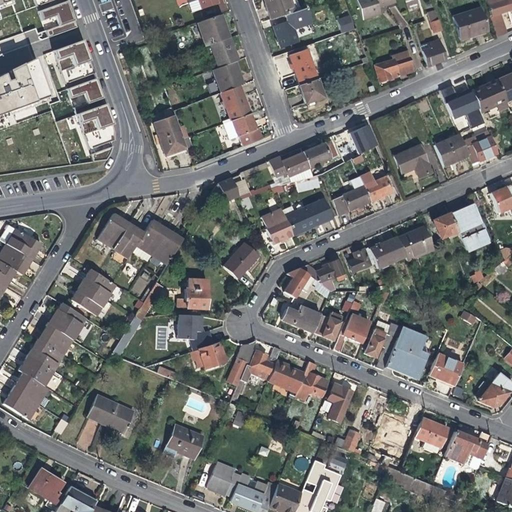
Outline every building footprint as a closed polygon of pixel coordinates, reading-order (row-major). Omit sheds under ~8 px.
[(11,0),(0,0),(0,8),(11,5),(10,2),(11,1),(11,0)] [(185,0),(190,13),(216,4),(214,0),(185,0)] [(287,0),(262,0),(266,10),(270,21),(276,19),(292,13),(287,0)] [(379,15),(377,9),(383,7),(380,0),(354,0),(361,20),(372,17),(379,15)] [(483,0),(489,16),(500,13),(505,11),(511,9),(509,0),(483,0)] [(67,4),(66,2),(37,12),(47,39),(75,28),(67,4)] [(278,25),(272,27),(276,38),(280,49),(296,44),(291,30),(310,23),(305,9),(292,13),(276,19),(278,25)] [(426,12),(433,34),(443,30),(436,9),(426,12)] [(459,38),(472,34),(472,37),(479,34),(486,32),(478,9),(453,17),(459,38)] [(500,13),(489,16),(496,38),(506,34),(500,13)] [(203,47),(207,46),(228,39),(224,29),(222,29),(221,27),(217,16),(195,24),(203,47)] [(352,30),(348,17),(335,21),(340,34),(352,30)] [(207,46),(216,69),(233,63),(236,62),(232,50),(228,39),(207,46)] [(94,77),(80,41),(50,51),(65,89),(95,79),(94,77)] [(421,52),(426,67),(436,63),(444,61),(438,41),(425,45),(427,50),(421,52)] [(292,70),(298,86),(315,80),(316,80),(306,50),(287,56),(290,64),(288,65),(289,69),(290,71),(292,70)] [(405,53),(398,56),(399,59),(404,74),(411,72),(405,53)] [(0,118),(46,102),(45,98),(47,98),(32,59),(0,75),(0,118)] [(404,74),(399,59),(390,61),(374,67),(379,83),(394,78),(404,74)] [(237,74),(233,63),(216,69),(211,71),(219,94),(238,87),(241,86),(237,74)] [(511,72),(507,75),(494,81),(504,103),(511,99),(511,72)] [(113,132),(95,79),(65,89),(89,154),(112,147),(112,144),(113,141),(113,132)] [(322,98),(315,80),(298,86),(301,95),(304,104),(322,98)] [(506,108),(504,103),(494,81),(482,86),(469,92),(479,114),(487,111),(489,116),(506,108)] [(210,93),(217,90),(215,82),(207,84),(210,93)] [(451,86),(439,91),(443,100),(455,95),(451,86)] [(239,90),(238,87),(219,94),(229,122),(233,121),(248,115),(245,106),(239,90)] [(241,89),(239,90),(245,106),(247,105),(244,97),(241,89)] [(238,136),(254,131),(251,124),(248,115),(233,121),(238,136)] [(184,149),(181,139),(173,117),(153,124),(164,156),(179,151),(184,149)] [(238,136),(233,121),(229,122),(222,125),(227,140),(238,136)] [(254,131),(238,136),(242,148),(261,141),(257,130),(254,131)] [(374,147),(369,135),(357,140),(363,152),(374,147)] [(456,162),(467,157),(464,148),(458,135),(433,146),(442,167),(456,162)] [(187,137),(181,139),(184,149),(191,146),(187,137)] [(478,142),(486,159),(496,154),(489,137),(478,142)] [(318,147),(302,153),(309,168),(337,157),(331,142),(318,147)] [(486,159),(478,142),(464,148),(467,157),(468,159),(471,165),(478,162),(486,159)] [(430,173),(418,146),(393,157),(401,174),(408,171),(413,169),(418,178),(430,173)] [(112,147),(89,154),(91,162),(106,160),(110,154),(112,147)] [(289,159),(281,162),(287,177),(309,168),(302,153),(289,159)] [(360,155),(351,160),(353,166),(363,161),(360,155)] [(283,179),(287,177),(281,162),(279,158),(268,162),(275,178),(282,175),(283,179)] [(358,177),(363,187),(370,202),(381,197),(391,193),(384,178),(373,182),(369,172),(358,177)] [(230,177),(217,182),(221,191),(225,203),(238,198),(230,177)] [(216,198),(221,191),(217,182),(211,195),(216,198)] [(280,186),(270,190),(273,196),(283,192),(280,186)] [(511,207),(511,198),(507,186),(504,187),(505,189),(502,190),(500,191),(500,189),(488,194),(497,214),(508,209),(511,207)] [(341,197),(348,212),(354,209),(370,202),(363,187),(341,197)] [(244,210),(252,207),(249,197),(241,199),(244,210)] [(337,216),(348,212),(341,197),(331,201),(337,216)] [(307,212),(285,221),(292,236),(316,225),(330,219),(322,200),(305,208),(307,212)] [(456,232),(458,235),(481,225),(471,204),(463,208),(449,214),(456,232)] [(282,240),(292,236),(285,221),(284,217),(280,210),(261,218),(266,229),(265,230),(272,245),(282,240)] [(96,240),(111,250),(128,223),(122,219),(113,214),(96,240)] [(439,239),(447,236),(456,232),(449,214),(440,218),(431,221),(439,239)] [(135,247),(150,257),(168,230),(161,226),(152,220),(144,233),(135,247)] [(127,260),(135,247),(144,233),(135,228),(128,223),(111,250),(127,260)] [(8,241),(15,229),(7,224),(4,228),(5,229),(1,237),(8,241)] [(481,225),(458,235),(465,251),(488,241),(481,225)] [(410,233),(396,239),(405,258),(405,259),(424,252),(425,254),(433,250),(423,227),(410,233)] [(8,241),(5,245),(31,261),(36,253),(41,245),(15,229),(8,241)] [(150,257),(165,267),(171,258),(183,240),(175,234),(168,230),(150,257)] [(377,269),(405,258),(396,239),(396,237),(383,243),(368,249),(374,262),(377,269)] [(489,244),(488,241),(465,251),(466,254),(489,244)] [(5,245),(0,252),(0,262),(16,272),(22,276),(27,267),(31,261),(5,245)] [(244,245),(223,268),(236,279),(247,267),(257,256),(244,245)] [(352,272),(374,262),(368,249),(368,247),(359,251),(353,254),(355,259),(347,262),(352,272)] [(504,260),(499,264),(506,269),(511,263),(511,259),(509,256),(504,260)] [(316,271),(329,280),(337,277),(338,280),(345,278),(338,260),(330,263),(325,265),(326,267),(316,271)] [(10,280),(16,272),(0,262),(0,283),(6,287),(10,280)] [(498,275),(506,269),(499,264),(493,269),(498,275)] [(329,280),(316,271),(308,265),(300,269),(328,291),(333,289),(329,280)] [(84,278),(80,285),(106,301),(116,286),(89,270),(84,278)] [(474,272),(475,274),(478,281),(483,277),(479,270),(474,272)] [(141,272),(133,291),(141,295),(149,275),(141,272)] [(473,285),(478,281),(475,274),(470,277),(473,285)] [(294,298),(304,282),(294,276),(291,280),(284,291),(294,298)] [(176,299),(176,308),(205,310),(205,298),(206,281),(188,281),(187,289),(184,289),(183,299),(176,299)] [(110,355),(118,359),(162,288),(155,283),(110,355)] [(96,317),(106,301),(80,285),(75,292),(70,301),(96,317)] [(381,299),(384,292),(380,291),(357,291),(355,296),(377,301),(381,299)] [(353,301),(339,334),(346,337),(353,340),(359,342),(364,331),(366,326),(353,321),(360,304),(353,301)] [(312,332),(319,314),(299,306),(296,314),(286,309),(281,320),(300,329),(311,333),(312,332)] [(51,317),(46,325),(72,342),(82,326),(56,309),(51,317)] [(323,336),(331,340),(341,316),(330,312),(328,318),(319,314),(312,332),(323,336)] [(471,325),(475,318),(463,312),(459,318),(471,325)] [(203,339),(203,315),(177,315),(177,338),(203,339)] [(401,326),(393,323),(390,331),(383,348),(375,367),(382,370),(384,367),(386,362),(401,326)] [(62,358),(72,342),(46,325),(41,332),(36,341),(62,358)] [(390,331),(376,325),(363,354),(370,357),(374,359),(379,346),(383,348),(390,331)] [(425,336),(401,326),(386,362),(410,372),(413,366),(420,369),(427,354),(419,351),(425,336)] [(220,329),(218,330),(222,341),(228,339),(225,335),(223,331),(221,332),(220,329)] [(211,345),(222,341),(218,330),(208,333),(211,345)] [(367,332),(364,331),(359,342),(362,344),(367,332)] [(339,352),(346,337),(339,334),(332,349),(339,352)] [(236,359),(246,363),(252,349),(256,340),(254,341),(253,341),(251,342),(249,343),(247,343),(245,344),(243,344),(241,344),(235,358),(236,359)] [(31,348),(26,356),(53,372),(62,358),(36,341),(31,348)] [(511,347),(503,359),(511,366),(511,347)] [(274,348),(270,357),(268,361),(272,362),(274,363),(275,362),(280,350),(274,348)] [(264,381),(272,362),(268,361),(270,357),(263,354),(252,349),(246,363),(239,380),(246,383),(250,375),(264,381)] [(194,360),(200,358),(197,350),(189,352),(192,361),(194,360)] [(437,354),(428,376),(439,381),(452,386),(462,365),(437,354)] [(17,371),(22,374),(44,387),(53,372),(26,356),(23,362),(17,371)] [(202,366),(200,358),(194,360),(197,368),(202,366)] [(246,363),(236,359),(227,383),(236,387),(239,380),(246,363)] [(302,379),(303,375),(304,374),(291,369),(275,362),(274,363),(267,382),(295,394),(302,379)] [(305,380),(302,379),(295,394),(294,397),(303,401),(307,392),(320,398),(327,381),(320,378),(312,375),(316,365),(309,362),(304,374),(303,375),(306,377),(305,380)] [(408,377),(410,372),(386,362),(384,367),(398,373),(408,377)] [(416,380),(420,369),(413,366),(410,372),(408,377),(416,380)] [(159,367),(156,374),(172,381),(176,374),(159,367)] [(48,390),(44,387),(22,374),(17,381),(12,389),(38,405),(48,390)] [(491,383),(510,389),(511,386),(511,384),(499,374),(491,383)] [(510,389),(491,383),(477,401),(490,406),(495,404),(499,402),(510,389)] [(334,384),(327,400),(334,403),(330,412),(341,416),(352,392),(345,389),(334,384)] [(29,421),(38,405),(12,389),(7,397),(3,404),(29,421)] [(124,431),(132,412),(97,395),(87,418),(105,426),(107,423),(113,426),(124,431)] [(323,401),(321,410),(329,412),(331,402),(323,401)] [(413,430),(418,418),(409,415),(404,426),(413,430)] [(242,420),(235,417),(232,424),(239,427),(242,420)] [(53,431),(60,435),(68,424),(61,419),(53,431)] [(414,438),(424,442),(439,448),(446,431),(437,427),(433,425),(433,423),(421,419),(414,438)] [(384,457),(390,459),(391,459),(403,431),(393,427),(383,423),(377,436),(382,438),(375,453),(384,457)] [(175,425),(167,445),(178,449),(184,452),(183,455),(192,459),(194,456),(202,437),(175,425)] [(342,450),(352,454),(355,449),(360,435),(350,431),(342,450)] [(481,461),(487,445),(478,441),(468,437),(454,431),(443,457),(461,464),(465,454),(481,461)] [(481,433),(478,441),(487,445),(490,437),(481,433)] [(342,449),(344,442),(338,439),(335,446),(342,449)] [(439,448),(424,442),(421,448),(436,454),(439,448)] [(259,454),(267,456),(269,449),(261,447),(259,454)] [(361,451),(355,449),(352,454),(359,457),(361,451)] [(346,458),(333,453),(328,467),(341,472),(346,458)] [(386,467),(390,459),(384,457),(381,465),(386,467)] [(225,495),(226,492),(234,473),(235,469),(218,462),(207,488),(215,491),(225,495)] [(54,478),(40,469),(28,488),(58,507),(64,497),(57,492),(63,483),(54,478)] [(441,499),(444,492),(388,469),(385,476),(441,499)] [(237,483),(247,487),(252,476),(243,472),(241,476),(234,473),(226,492),(232,495),(237,483)] [(511,481),(504,478),(495,501),(511,507),(511,481)] [(257,481),(254,490),(272,497),(276,486),(268,483),(267,485),(257,481)] [(265,511),(267,508),(272,497),(254,490),(247,487),(237,483),(232,495),(229,502),(243,508),(252,511),(265,511)] [(277,484),(276,486),(272,497),(267,508),(277,511),(292,511),(301,494),(277,484)] [(83,497),(69,489),(64,497),(58,507),(54,511),(89,511),(92,507),(94,503),(83,497)] [(375,499),(369,511),(381,511),(385,503),(375,499)]
